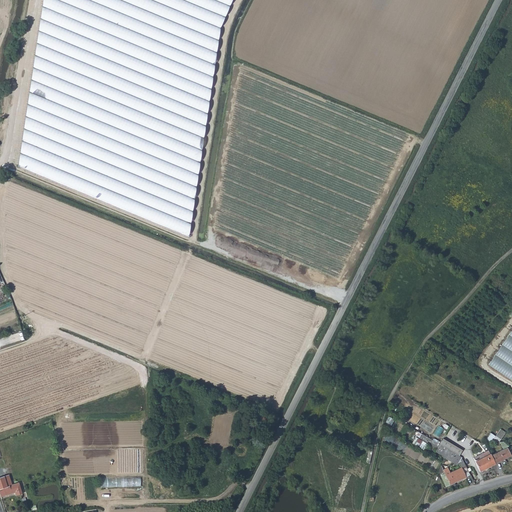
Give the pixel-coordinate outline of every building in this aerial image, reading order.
[(46,0),(18,167),(192,241),(222,37),(236,0),(46,0)] [(7,301),(11,299),(6,289),(2,291),(7,301)] [(511,328),(487,365),(511,381),(511,328)] [(486,438),(496,445),(504,432),(499,429),(495,436),(489,433),(486,438)] [(450,450),(442,446),(433,441),(418,432),(413,440),(446,459),(449,453),(448,452),(450,450)] [(511,455),(511,447),(502,440),(499,440),(504,449),(494,454),(493,451),(490,453),(490,454),(485,457),(483,453),(474,457),(480,470),(511,455)] [(445,441),(442,446),(450,450),(462,458),(464,452),(445,441)] [(450,484),(471,475),(468,471),(467,469),(462,458),(450,450),(448,452),(449,453),(446,459),(457,465),(459,461),(462,468),(450,473),(448,468),(444,469),(450,484)] [(4,476),(3,476),(0,476),(0,493),(1,496),(14,492),(15,495),(22,494),(19,482),(12,484),(11,481),(6,482),(4,476)]
